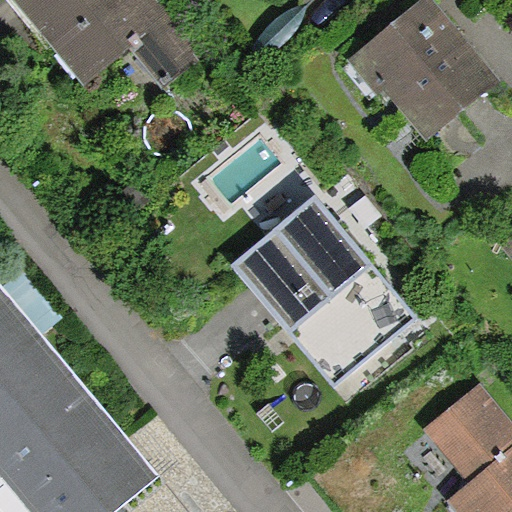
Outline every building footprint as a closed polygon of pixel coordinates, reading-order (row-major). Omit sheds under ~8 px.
[(166,87),(200,58),(150,0),(11,0),(87,89),(134,50),(166,87)] [(430,142),(501,80),(431,0),(429,0),(354,66),(381,98),(387,93),(430,142)] [(341,380),(423,311),(320,190),(239,259),(341,380)] [(0,477),(28,511),(118,511),(161,476),(0,281),(0,477)] [(453,511),(511,511),(511,422),(486,390),(428,436),(470,487),(448,505),(453,511)] [(210,511),(180,470),(135,503),(141,511),(210,511)]
